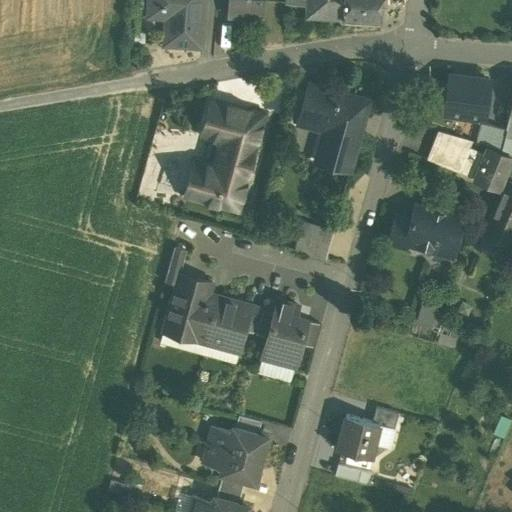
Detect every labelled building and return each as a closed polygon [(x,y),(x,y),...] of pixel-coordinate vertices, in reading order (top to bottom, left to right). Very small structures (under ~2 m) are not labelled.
[(202,0),(150,0),(150,7),(168,9),(165,43),(200,46),(202,0)] [(228,0),(227,15),(246,16),(247,12),(263,13),(263,0),(228,0)] [(286,0),(287,3),(307,4),(306,15),(343,17),(343,0),(286,0)] [(343,0),(343,17),(361,18),(381,19),(381,0),(343,0)] [(446,102),(445,112),(484,118),(489,80),(451,74),(449,85),(445,85),(443,101),(446,102)] [(332,89),(330,97),(306,90),(305,94),(298,121),(299,122),(325,129),(316,161),(349,170),(369,99),(332,89)] [(294,91),(286,119),(298,123),(299,122),(298,121),(305,94),(294,91)] [(238,108),(211,101),(204,128),(223,134),(230,136),(238,108)] [(262,115),(238,108),(230,136),(223,134),(213,172),(193,166),(186,194),(237,208),(262,115)] [(472,120),(467,138),(472,140),(477,141),(482,122),(472,120)] [(506,129),(482,122),(477,141),(501,150),(504,139),(505,136),(506,129)] [(467,138),(437,130),(426,158),(459,172),(469,148),(472,140),(467,138)] [(511,141),(504,139),(501,150),(511,154),(511,141)] [(483,154),(469,148),(459,172),(500,188),(504,177),(508,167),(511,157),(486,147),(483,154)] [(511,180),(508,179),(501,196),(500,195),(499,196),(489,221),(483,235),(484,236),(507,245),(508,246),(511,234),(511,180)] [(463,217),(415,204),(411,220),(406,237),(407,237),(406,243),(452,256),(463,217)] [(395,216),(388,242),(405,247),(406,243),(407,237),(406,237),(411,220),(395,216)] [(489,221),(480,217),(474,231),(483,235),(489,221)] [(333,231),(302,222),(299,233),(299,236),(329,244),(333,231)] [(299,233),(290,230),(285,246),(295,249),(299,236),(299,233)] [(329,244),(299,236),(295,249),(326,258),(329,244)] [(507,245),(484,236),(480,246),(502,256),(507,245)] [(174,245),(164,280),(176,283),(179,271),(179,272),(186,248),(174,245)] [(179,272),(179,271),(176,283),(164,325),(195,334),(197,335),(208,292),(212,280),(179,272)] [(208,292),(197,335),(195,334),(194,337),(208,341),(220,295),(208,292)] [(251,304),(220,295),(208,341),(238,350),(245,327),(251,304)] [(256,330),(256,332),(267,335),(277,301),(265,298),(263,307),(256,330)] [(298,304),(277,298),(277,301),(267,335),(262,356),(294,365),(301,342),(307,319),(295,315),(298,304)] [(263,307),(251,304),(245,327),(256,330),(263,307)] [(437,311),(421,305),(416,320),(432,326),(437,311)] [(319,322),(307,319),(301,342),(312,345),(319,322)] [(453,331),(442,327),(436,342),(448,345),(453,331)] [(398,411),(376,405),(372,420),(379,421),(378,423),(394,427),(398,411)] [(372,420),(346,413),(337,447),(370,456),(378,423),(379,421),(372,420)] [(261,420),(238,414),(235,426),(257,432),(261,420)] [(257,432),(235,426),(234,432),(212,425),(207,443),(261,458),(267,434),(257,432)] [(261,458),(207,443),(202,460),(224,466),(222,472),(245,478),(255,481),(261,458)] [(374,472),(337,462),(334,475),(370,485),(374,472)] [(245,478),(222,472),(219,484),(241,490),(245,478)] [(241,490),(219,484),(216,495),(238,501),(241,490)] [(238,501),(216,495),(215,501),(193,495),(188,511),(245,511),(248,504),(238,501)]
